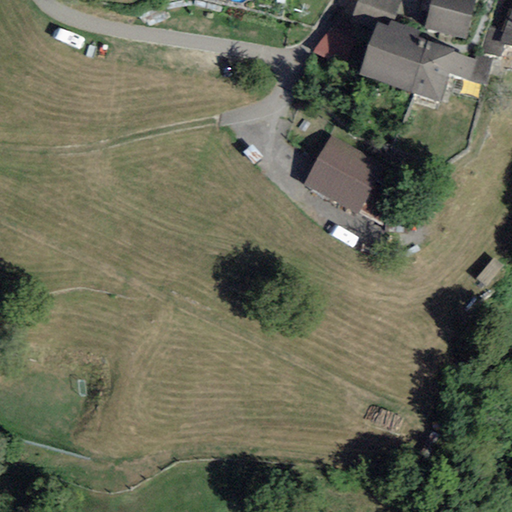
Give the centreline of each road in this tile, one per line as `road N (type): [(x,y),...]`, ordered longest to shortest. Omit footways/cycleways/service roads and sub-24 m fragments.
road 1 (track): [(0,222),(359,390)]
road 2 (track): [(300,58),(221,117),(41,151),(0,148)]
